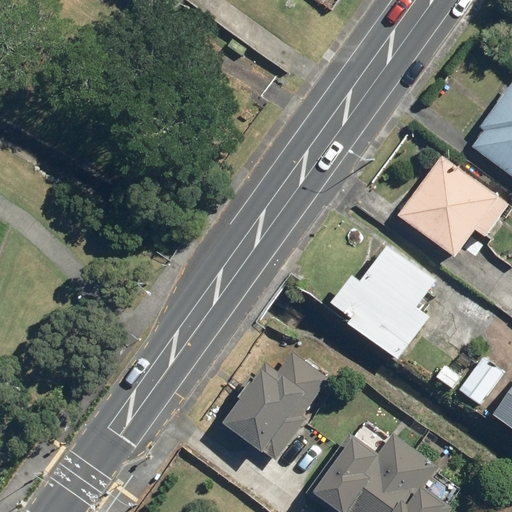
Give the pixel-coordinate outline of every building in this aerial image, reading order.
[(511,83),(481,127),(485,130),(474,146),(511,173),(511,83)] [(511,204),(445,156),(402,214),(459,256),(479,229),(488,236),(511,204)] [(439,279),(391,245),(365,281),(357,275),(338,301),(359,316),(354,323),(403,359),(434,316),(420,306),(439,279)] [(507,369),(485,354),(462,388),(483,403),(507,369)] [(227,427),(244,437),(229,461),(280,493),(346,392),(300,363),(280,392),(258,378),(227,427)] [(511,390),(497,412),(511,423),(511,390)] [(400,444),(387,464),(357,444),(318,501),(334,511),(449,511),(429,498),(445,474),(400,444)]
